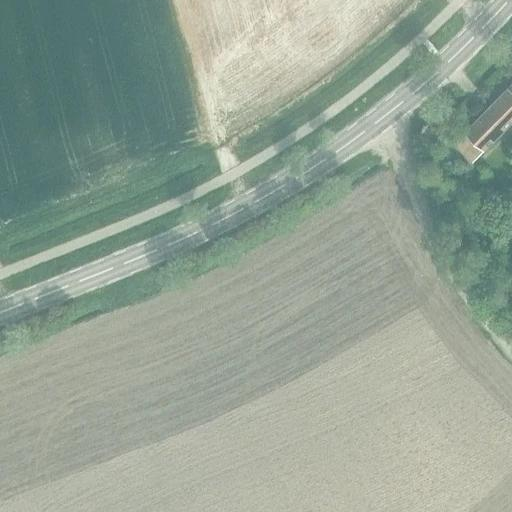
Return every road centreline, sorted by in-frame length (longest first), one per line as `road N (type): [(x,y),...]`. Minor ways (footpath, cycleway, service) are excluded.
road 1 (secondary): [(0,310),(280,184),(369,125),(504,0)]
road 2 (unknown): [(369,125),(405,201),(466,294)]
